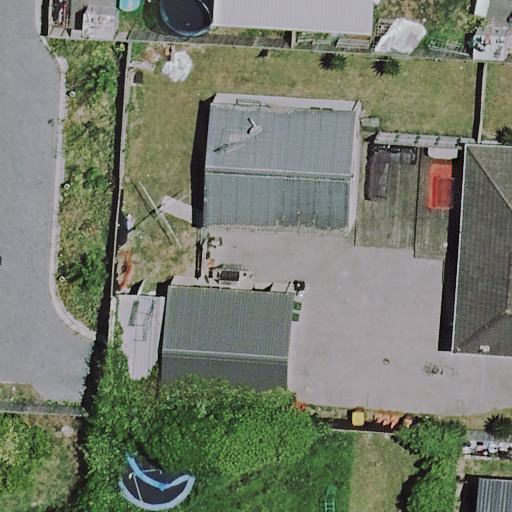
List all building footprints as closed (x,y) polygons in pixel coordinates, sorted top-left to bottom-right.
[(53,0),(0,0),(0,18),(52,22),(53,0)] [(121,55),(42,54),(40,169),(119,170),(121,55)] [(361,113),(209,105),(203,225),(355,233),(361,113)] [(511,135),(472,134),(464,352),(511,353),(511,135)] [(288,422),(291,292),(165,288),(162,419),(288,422)] [(511,511),(511,473),(484,472),(481,511),(511,511)]
